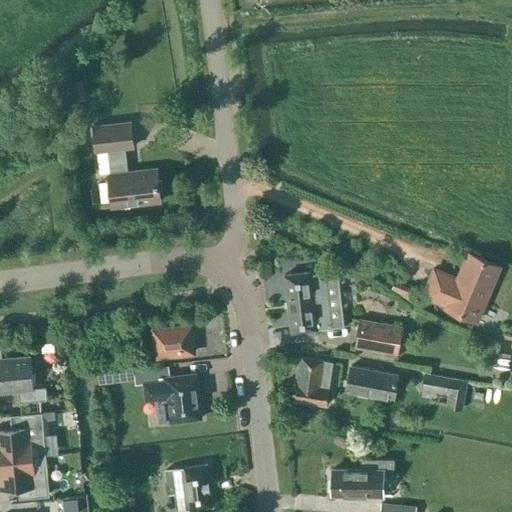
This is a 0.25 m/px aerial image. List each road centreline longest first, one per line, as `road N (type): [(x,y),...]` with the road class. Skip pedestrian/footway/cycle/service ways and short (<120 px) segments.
road 1 (track): [(216,32),(462,8),(511,11)]
road 2 (unclassified): [(225,272),(234,247),(233,189),(212,0)]
road 3 (tertiary): [(270,511),(241,299),(225,272)]
road 4 (tertiary): [(0,291),(159,268),(225,272)]
